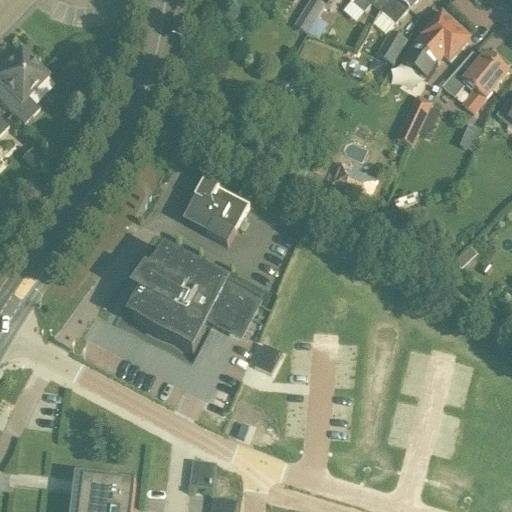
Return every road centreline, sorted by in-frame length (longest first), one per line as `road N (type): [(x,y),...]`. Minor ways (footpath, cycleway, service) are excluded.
road 1 (residential): [(416,511),(259,468),(53,362)]
road 2 (secondary): [(0,327),(108,174),(144,105),(166,0)]
road 3 (residential): [(176,179),(53,362)]
